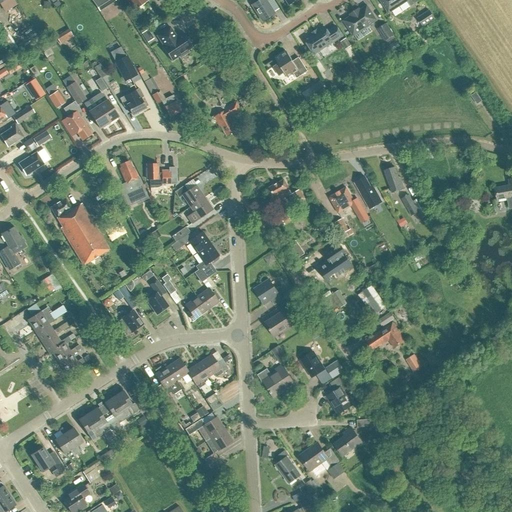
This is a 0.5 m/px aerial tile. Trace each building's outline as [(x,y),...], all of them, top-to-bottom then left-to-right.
[(115,0),(92,0),(100,11),(116,1),(115,0)] [(127,0),(133,8),(146,0),(145,0),(127,0)] [(256,0),(257,1),(251,4),(262,21),(273,14),(265,1),(267,0),(256,0)] [(410,6),(419,1),(417,0),(379,0),(388,13),(407,1),(410,6)] [(353,36),(376,20),(367,6),(360,10),(359,8),(349,15),(350,17),(343,21),(353,36)] [(416,18),(423,27),(435,19),(429,10),(416,18)] [(385,41),(387,43),(395,38),(393,36),(394,35),(386,23),(377,29),(385,41)] [(177,37),(170,26),(155,36),(163,46),(162,47),(172,62),(178,57),(180,59),(190,52),(188,51),(193,48),(183,33),(177,37)] [(327,31),(324,27),(305,40),(314,54),(333,42),(342,36),(336,26),(327,31)] [(56,37),(60,45),(73,37),(69,29),(56,37)] [(340,42),(345,50),(351,46),(346,38),(340,42)] [(44,52),(50,48),(46,43),(40,47),(44,52)] [(110,53),(115,62),(125,80),(136,75),(135,74),(137,73),(134,66),(132,68),(126,57),(125,57),(120,47),(110,53)] [(308,71),(299,57),(293,61),(287,52),(275,59),(278,63),(273,67),(279,76),(284,73),(287,77),(293,73),(296,78),(308,71)] [(231,69),(222,53),(214,58),(222,74),(231,69)] [(6,69),(9,75),(21,68),(17,62),(6,69)] [(99,64),(93,68),(100,78),(100,79),(106,75),(99,64)] [(34,66),(29,69),(35,78),(43,72),(40,68),(37,70),(34,66)] [(155,73),(160,79),(165,74),(161,68),(155,73)] [(94,81),(101,92),(106,88),(100,79),(100,78),(94,81)] [(157,91),(150,78),(145,81),(152,94),(157,91)] [(42,91),(34,79),(25,85),(33,97),(42,91)] [(303,92),(309,102),(328,91),(321,81),(309,88),(309,89),(303,92)] [(72,83),(66,87),(77,105),(86,99),(78,88),(75,82),(72,83)] [(139,88),(119,99),(124,107),(126,105),(132,115),(146,108),(141,98),(143,96),(139,88)] [(48,97),(56,109),(65,103),(57,91),(48,97)] [(157,91),(152,94),(157,103),(163,100),(157,91)] [(476,92),(471,96),(477,104),(482,101),(476,92)] [(93,97),(93,98),(98,106),(109,122),(118,117),(105,96),(104,97),(103,94),(100,94),(94,98),(93,97)] [(170,117),(181,111),(176,101),(178,100),(175,94),(161,101),(170,117)] [(93,98),(84,104),(85,105),(100,128),(109,122),(98,106),(93,98)] [(63,109),(68,117),(62,120),(72,136),(78,132),(83,140),(91,134),(87,128),(88,128),(82,120),(81,120),(77,114),(81,111),(74,101),(63,109)] [(13,112),(6,102),(0,105),(0,120),(6,117),(13,112)] [(225,110),(213,116),(220,128),(221,127),(226,136),(226,137),(237,131),(237,130),(229,117),(240,110),(236,102),(224,109),(225,110)] [(29,105),(12,117),(17,124),(34,113),(29,105)] [(59,121),(49,127),(62,148),(72,142),(59,121)] [(11,127),(0,135),(8,147),(24,136),(15,123),(10,126),(11,127)] [(36,152),(18,163),(26,175),(44,164),(36,152)] [(121,167),(119,168),(125,183),(126,184),(125,184),(127,188),(121,191),(127,206),(134,203),(132,199),(145,193),(139,179),(138,179),(138,178),(133,168),(131,169),(128,161),(120,164),(121,167)] [(158,173),(157,164),(146,164),(147,179),(150,179),(150,187),(156,187),(159,187),(161,185),(162,184),(176,184),(175,167),(170,167),(170,171),(162,171),(162,173),(158,173)] [(398,177),(395,167),(384,170),(392,193),(404,189),(400,177),(398,177)] [(365,177),(357,181),(354,183),(370,209),(383,202),(373,185),(371,187),(365,177)] [(502,187),(494,188),(497,200),(507,198),(509,209),(511,208),(511,178),(508,179),(509,185),(505,186),(502,187)] [(284,180),(266,189),(272,199),(274,203),(291,193),(284,180)] [(204,197),(196,185),(188,191),(184,185),(174,192),(178,197),(182,195),(190,207),(204,197)] [(354,200),(352,197),(346,187),(329,197),(339,214),(352,206),(358,216),(365,212),(357,198),(354,200)] [(306,201),(300,189),(288,196),(291,201),(290,201),(295,209),(301,205),(301,206),(306,203),(305,201),(306,201)] [(413,201),(409,195),(402,199),(412,216),(419,212),(423,218),(428,215),(419,198),(413,201)] [(121,208),(114,197),(110,199),(109,198),(105,200),(106,202),(100,205),(107,217),(121,208)] [(190,207),(193,212),(186,217),(191,224),(212,209),(204,197),(190,207)] [(65,198),(50,207),(62,227),(61,228),(83,265),(109,249),(82,203),(72,209),(65,198)] [(172,215),(168,209),(162,213),(166,219),(172,215)] [(266,222),(269,228),(289,217),(286,211),(282,214),(281,211),(274,215),(275,217),(266,222)] [(342,234),(348,231),(342,219),(336,223),(342,234)] [(394,222),(383,229),(387,235),(397,229),(394,222)] [(187,234),(190,232),(185,226),(176,233),(180,239),(187,234)] [(1,250),(0,250),(0,256),(8,271),(20,264),(15,254),(14,253),(27,246),(24,241),(21,236),(20,237),(14,227),(2,234),(9,247),(6,248),(6,247),(4,248),(1,250)] [(180,239),(176,233),(171,236),(175,242),(177,241),(181,247),(188,241),(196,253),(210,243),(202,231),(190,240),(187,234),(180,239)] [(396,245),(391,248),(397,259),(413,250),(407,239),(401,243),(399,240),(395,242),(396,245)] [(356,240),(347,246),(359,261),(368,255),(356,240)] [(210,243),(196,253),(202,261),(195,266),(197,270),(198,269),(199,268),(202,271),(206,278),(208,277),(216,271),(209,262),(209,261),(210,263),(212,263),(218,259),(218,257),(217,256),(218,255),(210,243)] [(326,263),(318,269),(326,282),(332,278),(333,278),(351,266),(343,253),(344,252),(339,244),(323,255),(324,256),(325,256),(330,263),(327,265),(326,263)] [(197,270),(194,272),(200,282),(201,282),(206,278),(202,271),(199,268),(198,269),(197,270)] [(52,274),(46,278),(54,290),(59,286),(52,274)] [(175,291),(168,281),(170,280),(166,275),(161,278),(165,283),(163,285),(162,284),(161,284),(169,295),(175,303),(180,300),(174,292),(175,291)] [(207,289),(196,297),(206,310),(218,302),(217,300),(220,298),(214,290),(211,292),(210,291),(215,286),(208,277),(206,278),(201,282),(207,289)] [(166,292),(157,279),(149,285),(155,293),(145,300),(156,316),(169,306),(162,296),(166,292)] [(290,300),(288,296),(281,286),(276,289),(269,279),(254,289),(264,304),(271,300),(275,305),(280,301),(282,305),(290,300)] [(124,285),(129,292),(132,290),(133,288),(133,285),(133,283),(131,280),(124,285)] [(28,306),(52,291),(45,281),(21,296),(28,306)] [(119,292),(131,309),(137,305),(124,288),(124,286),(117,291),(119,292)] [(331,295),(325,299),(332,310),(338,306),(331,295)] [(196,297),(185,305),(189,311),(187,313),(192,321),(206,310),(196,297)] [(286,312),(297,305),(293,298),(282,306),(286,312)] [(400,326),(412,319),(402,302),(390,310),(400,326)] [(45,320),(45,319),(49,316),(44,309),(40,311),(35,304),(27,309),(33,319),(29,322),(35,333),(48,324),(54,320),(53,320),(64,313),(61,308),(54,312),(55,314),(45,320)] [(121,318),(121,319),(117,322),(126,334),(130,331),(131,332),(143,324),(132,310),(121,318)] [(284,311),(265,323),(274,337),(292,325),(284,311)] [(378,321),(382,327),(394,319),(390,313),(378,321)] [(392,322),(373,335),(373,336),(367,341),(373,350),(379,345),(380,346),(389,340),(394,348),(405,341),(392,322)] [(48,324),(35,333),(42,343),(55,335),(61,331),(58,327),(53,331),(48,324)] [(312,335),(317,331),(313,325),(308,329),(312,335)] [(55,335),(42,343),(48,353),(51,351),(51,352),(65,343),(65,344),(70,340),(67,336),(60,341),(55,335)] [(69,351),(65,345),(65,344),(65,343),(51,352),(58,362),(71,354),(72,355),(77,351),(74,347),(69,351)] [(281,364),(288,359),(279,346),(272,350),(281,364)] [(313,352),(301,360),(312,377),(316,374),(324,369),(313,352)] [(71,354),(58,362),(65,373),(78,364),(79,365),(84,362),(81,358),(76,361),(72,355),(71,354)] [(228,354),(221,359),(224,363),(231,359),(228,354)] [(215,377),(222,373),(228,369),(224,363),(221,359),(216,362),(211,355),(199,363),(208,377),(213,374),(215,377)] [(422,366),(414,355),(406,360),(413,372),(422,366)] [(186,370),(179,358),(167,366),(176,381),(188,373),(186,370)] [(338,360),(326,368),(333,378),(344,371),(338,360)] [(199,363),(186,370),(188,373),(198,388),(204,384),(202,381),(208,377),(199,363)] [(267,368),(257,375),(263,384),(265,383),(270,391),(270,392),(271,393),(274,398),(282,393),(282,392),(285,390),(294,385),(295,384),(283,365),(281,366),(276,369),(278,374),(273,377),(267,368)] [(176,381),(167,366),(155,374),(164,388),(167,393),(171,391),(173,394),(180,389),(175,381),(176,381)] [(326,396),(338,414),(352,405),(343,390),(348,387),(342,376),(331,383),(335,391),(326,396)] [(418,388),(410,394),(417,402),(424,395),(418,388)] [(87,410),(88,412),(78,419),(87,434),(91,431),(95,438),(110,429),(112,430),(115,430),(117,429),(119,426),(119,424),(118,423),(138,410),(134,403),(131,404),(122,390),(112,397),(110,395),(104,399),(105,401),(104,402),(105,403),(97,408),(96,407),(95,408),(94,406),(87,410)] [(219,399),(215,393),(205,399),(209,405),(219,399)] [(170,408),(176,405),(169,395),(164,399),(170,408)] [(223,404),(219,399),(209,405),(212,411),(223,404)] [(204,406),(196,410),(201,418),(208,413),(204,406)] [(144,416),(137,420),(141,427),(148,422),(144,416)] [(195,422),(185,429),(189,435),(197,429),(205,441),(210,438),(224,429),(216,417),(204,425),(200,419),(195,422)] [(371,428),(378,428),(378,419),(357,420),(357,427),(371,426),(371,428)] [(82,442),(73,427),(54,439),(64,454),(69,450),(73,456),(80,452),(76,446),(82,442)] [(345,435),(334,444),(343,456),(362,442),(351,427),(343,433),(345,435)] [(213,453),(204,459),(208,465),(209,467),(212,471),(222,464),(219,460),(218,458),(214,453),(232,441),(224,429),(210,438),(205,441),(213,453)] [(318,443),(300,455),(311,470),(325,460),(330,466),(331,467),(340,461),(330,448),(325,453),(318,443)] [(66,471),(62,465),(54,453),(48,456),(42,447),(31,455),(42,471),(53,464),(56,469),(51,472),(55,478),(66,471)] [(111,449),(99,457),(102,462),(114,454),(111,449)] [(275,465),(289,484),(301,475),(287,457),(289,456),(285,450),(277,456),(280,461),(275,465)] [(325,460),(311,470),(316,477),(330,466),(325,460)] [(82,472),(84,476),(89,483),(106,472),(99,461),(82,472)] [(327,471),(333,479),(345,471),(340,462),(327,471)] [(66,466),(70,471),(75,469),(71,463),(66,466)] [(305,499),(319,493),(318,492),(319,491),(310,480),(304,485),(308,490),(302,492),(305,499)] [(81,498),(89,494),(82,483),(66,494),(68,496),(63,500),(63,501),(63,502),(65,505),(66,506),(70,511),(74,511),(78,510),(80,510),(84,508),(85,505),(86,505),(81,498)] [(116,484),(109,489),(113,495),(120,490),(116,484)] [(0,500),(9,495),(3,485),(0,486),(0,500)] [(298,510),(294,511),(307,511),(317,508),(316,504),(322,501),(319,493),(305,499),(300,501),(303,507),(298,510)] [(0,511),(7,511),(6,511),(15,505),(9,495),(0,500),(0,511)] [(111,497),(104,502),(108,509),(115,504),(111,497)]
